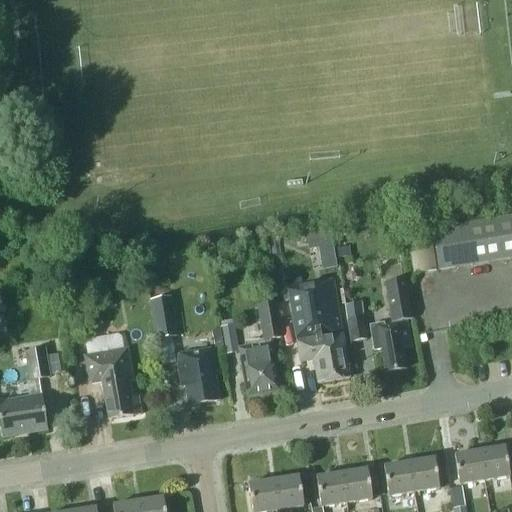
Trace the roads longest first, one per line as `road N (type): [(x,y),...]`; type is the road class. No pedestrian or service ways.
road 1 (residential): [(197,444),(509,387)]
road 2 (residential): [(0,478),(197,444)]
